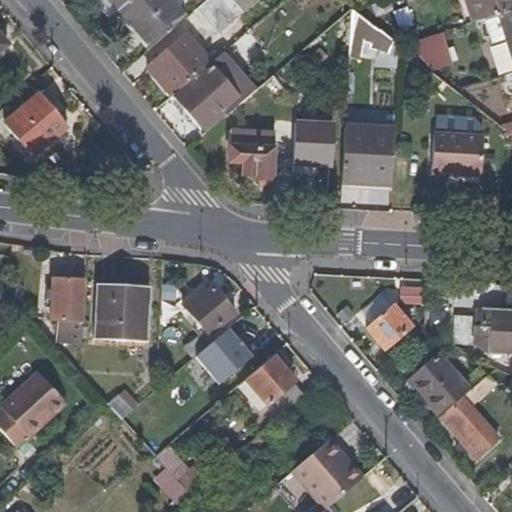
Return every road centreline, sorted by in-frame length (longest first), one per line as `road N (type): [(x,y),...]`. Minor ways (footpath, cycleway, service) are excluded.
road 1 (residential): [(228,233),(453,511)]
road 2 (residential): [(32,0),(228,233)]
road 3 (secondary): [(511,251),(228,233)]
road 4 (secondary): [(228,233),(0,206)]
